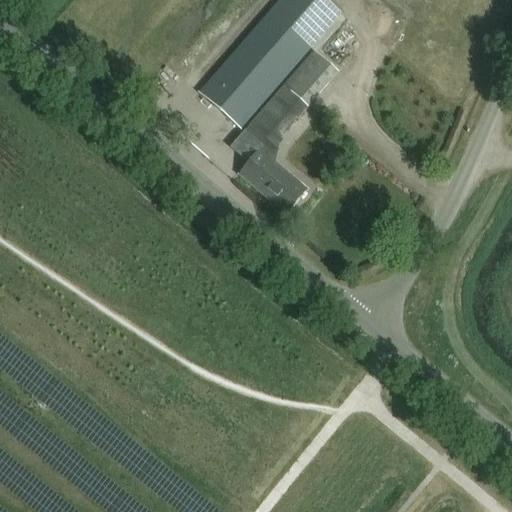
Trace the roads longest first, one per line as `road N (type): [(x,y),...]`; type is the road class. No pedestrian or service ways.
road 1 (tertiary): [(370,328),(0,12)]
road 2 (unclassified): [(370,328),(428,245),(511,61)]
road 3 (tertiary): [(511,443),(370,328)]
